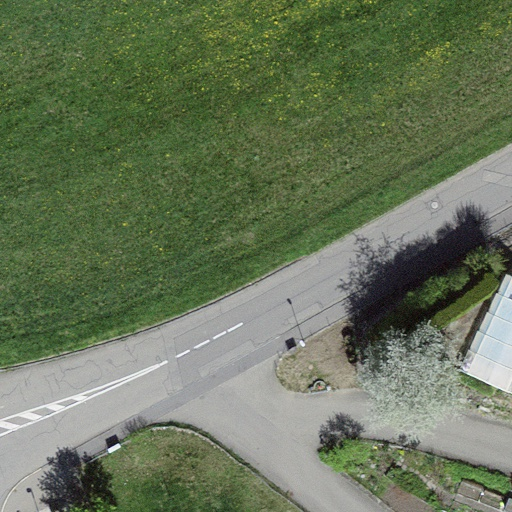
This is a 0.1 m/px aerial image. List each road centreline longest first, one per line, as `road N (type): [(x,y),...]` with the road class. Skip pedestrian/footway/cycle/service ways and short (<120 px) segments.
road 1 (unclassified): [(179,353),(511,172)]
road 2 (residential): [(511,451),(360,414),(246,418)]
road 3 (unclassified): [(0,425),(179,353)]
road 4 (residential): [(351,511),(246,418)]
